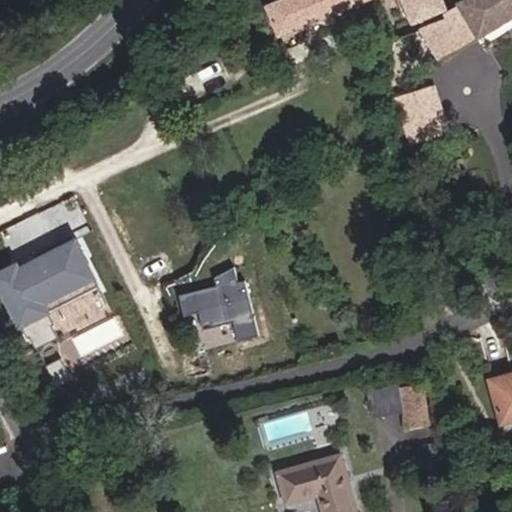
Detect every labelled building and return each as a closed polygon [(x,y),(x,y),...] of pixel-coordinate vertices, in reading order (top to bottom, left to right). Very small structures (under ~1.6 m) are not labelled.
[(354,0),(277,0),(275,1),(273,2),(282,29),(354,0)] [(437,9),(433,0),(395,0),(404,22),(437,9)] [(480,36),(460,0),(459,0),(447,7),(466,44),(480,36)] [(460,0),(480,36),(508,19),(497,0),(460,0)] [(511,0),(497,0),(508,19),(511,16),(511,0)] [(466,44),(447,7),(439,12),(443,19),(414,33),(431,65),(466,44)] [(431,65),(414,33),(399,41),(417,72),(431,65)] [(438,81),(394,93),(408,142),(451,130),(438,81)] [(73,235),(0,270),(0,287),(32,352),(59,338),(72,364),(124,339),(73,235)] [(211,270),(213,285),(175,291),(179,311),(198,308),(201,325),(235,319),(238,338),(255,335),(244,265),(211,270)] [(511,375),(482,384),(494,430),(511,424),(511,375)] [(372,414),(406,409),(409,427),(433,423),(426,379),(368,388),(372,414)] [(378,431),(407,431),(407,414),(377,415),(378,431)] [(354,511),(342,460),(281,475),(288,507),(319,500),(322,511),(354,511)]
